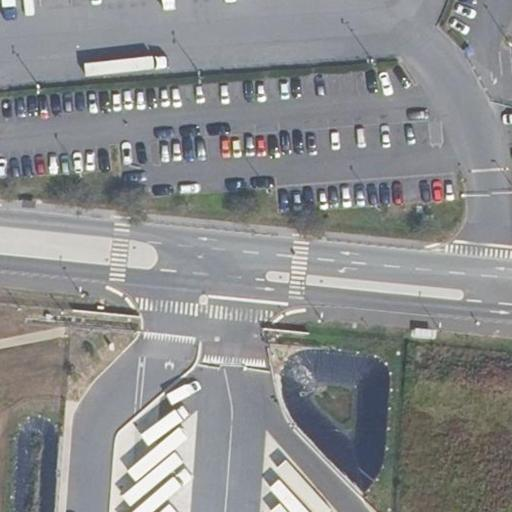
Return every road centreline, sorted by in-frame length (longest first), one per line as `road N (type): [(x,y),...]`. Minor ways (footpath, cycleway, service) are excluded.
road 1 (unclassified): [(511,271),(0,218)]
road 2 (unclassified): [(0,262),(511,311)]
